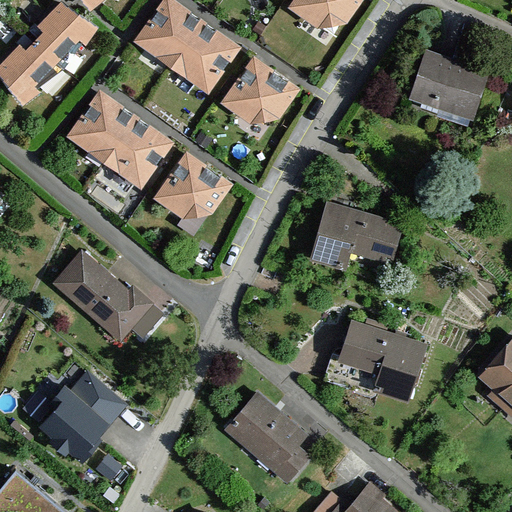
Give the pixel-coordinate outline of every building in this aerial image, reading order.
[(63,0),(52,0),(0,56),(0,78),(27,103),(96,29),(63,0)] [(88,0),(98,11),(109,0),(88,0)] [(154,0),(130,31),(203,89),(239,44),(183,0),(154,0)] [(348,0),(289,0),(285,6),(325,34),(348,0)] [(469,127),(494,68),(418,37),(394,95),(469,127)] [(251,52),(219,97),(266,131),(299,86),(251,52)] [(101,88),(63,144),(137,194),(175,138),(101,88)] [(234,180),(186,148),(152,198),(200,230),(234,180)] [(390,261),(405,215),(326,189),(302,261),(336,272),(345,246),(390,261)] [(117,338),(151,302),(84,239),(50,275),(117,338)] [(425,337),(349,316),(332,376),(408,397),(425,337)] [(511,331),(469,375),(511,416),(511,331)] [(125,404),(84,373),(43,428),(84,459),(125,404)] [(308,429),(257,386),(220,431),(283,483),(312,448),(300,439),(308,429)] [(34,511),(52,490),(13,460),(0,476),(0,511),(34,511)] [(368,475),(346,499),(332,486),(307,511),(401,511),(385,496),(387,494),(368,475)]
